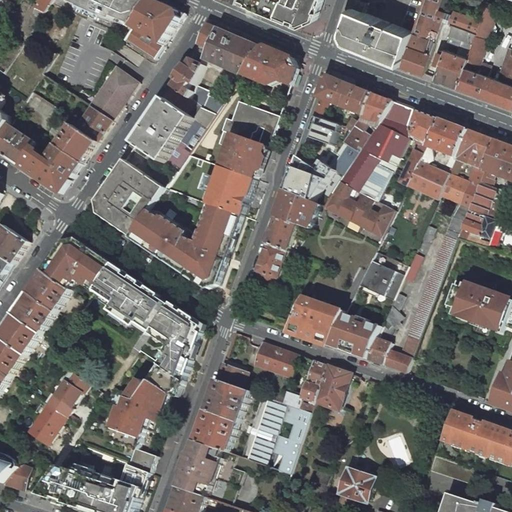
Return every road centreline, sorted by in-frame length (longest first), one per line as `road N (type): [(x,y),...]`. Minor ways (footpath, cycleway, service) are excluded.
road 1 (residential): [(511,419),(228,320)]
road 2 (residential): [(228,320),(322,53)]
road 3 (residential): [(62,217),(205,4)]
road 4 (residential): [(160,511),(228,320)]
road 5 (secondary): [(322,53),(511,124)]
road 6 (residential): [(228,320),(62,217)]
road 7 (secondary): [(205,4),(322,53)]
